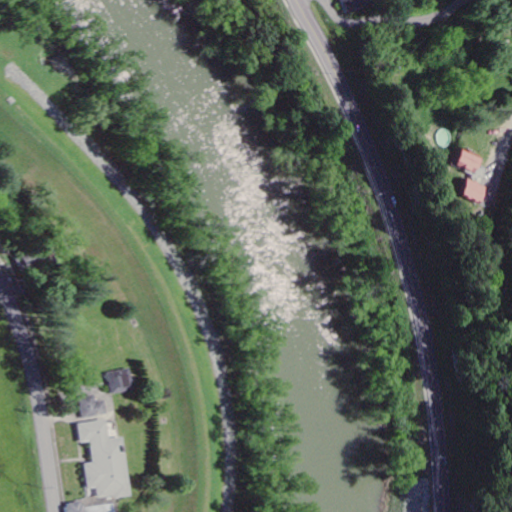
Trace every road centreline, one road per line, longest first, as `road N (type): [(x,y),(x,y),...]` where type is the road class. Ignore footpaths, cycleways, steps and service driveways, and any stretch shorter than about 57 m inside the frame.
road 1 (primary): [(446,511),(406,265),(332,72),(293,0)]
road 2 (residential): [(57,511),(40,395),(0,264)]
road 3 (residential): [(320,0),(350,24),(417,23),(461,0)]
